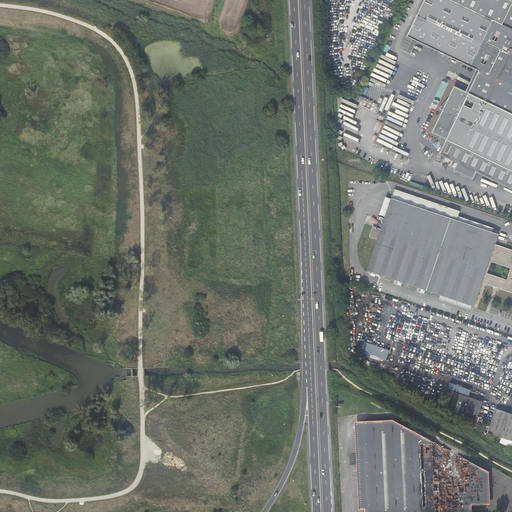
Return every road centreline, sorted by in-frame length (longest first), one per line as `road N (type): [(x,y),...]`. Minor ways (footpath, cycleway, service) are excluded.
road 1 (trunk): [(327,511),(304,0)]
road 2 (trunk): [(294,0),(305,260)]
road 3 (trunk): [(305,260),(299,436),(264,511)]
road 4 (trunk): [(305,260),(317,511)]
